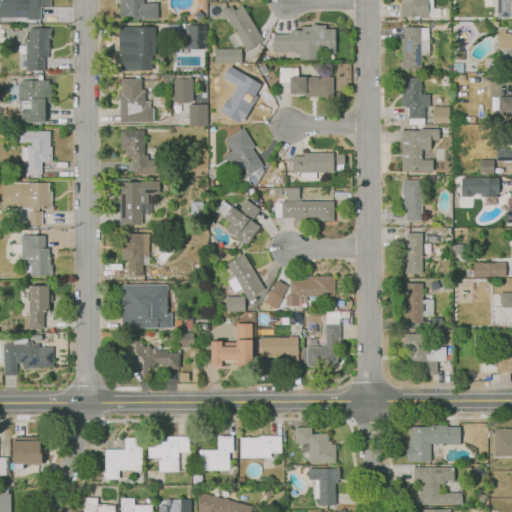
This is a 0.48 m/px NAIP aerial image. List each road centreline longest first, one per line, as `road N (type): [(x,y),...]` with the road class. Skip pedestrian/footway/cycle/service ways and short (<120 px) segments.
road 1 (residential): [(87,0),(87,401),(48,511)]
road 2 (residential): [(367,0),(369,422),(378,511)]
road 3 (tertiary): [(511,400),(0,401)]
